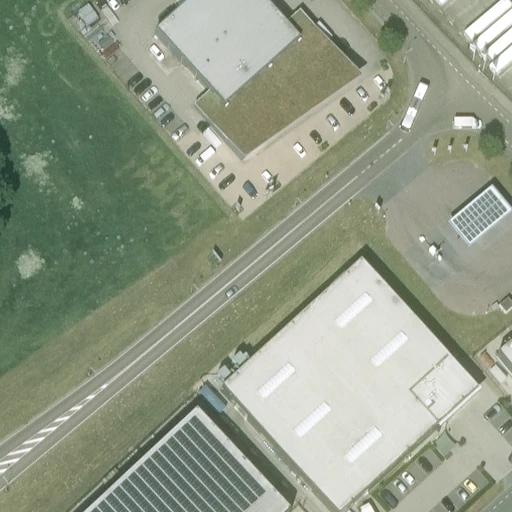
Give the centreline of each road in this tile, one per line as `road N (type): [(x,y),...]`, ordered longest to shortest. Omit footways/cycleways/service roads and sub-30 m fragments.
road 1 (unclassified): [(0,469),(459,91)]
road 2 (unclassified): [(459,91),(377,0)]
